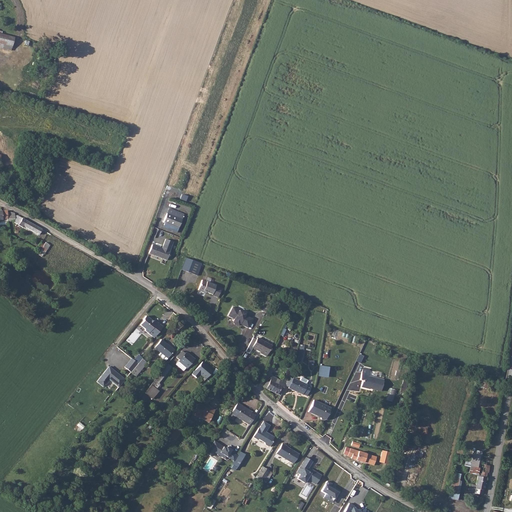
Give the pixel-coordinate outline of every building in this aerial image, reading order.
[(0,34),(14,38),(15,34),(8,31),(0,29),(0,27),(0,34)] [(0,43),(12,46),(14,38),(0,34),(0,43)] [(176,227),(179,219),(167,214),(164,223),(176,227)] [(38,235),(41,229),(17,215),(15,216),(22,220),(21,221),(24,223),(23,225),(38,235)] [(149,254),(164,259),(171,241),(166,239),(162,248),(153,244),(149,254)] [(44,254),(48,244),(40,241),(37,251),(44,254)] [(171,241),(164,259),(167,260),(171,252),(170,251),(173,242),(171,241)] [(54,243),(51,248),(59,253),(62,248),(54,243)] [(181,270),(197,275),(201,263),(185,258),(181,270)] [(220,299),(224,290),(216,287),(217,285),(202,279),(198,290),(203,292),(204,291),(213,294),(212,296),(220,299)] [(241,327),(246,330),(251,321),(243,317),(243,315),(231,309),(226,318),(233,321),(232,323),(233,326),(235,328),(238,327),(239,325),(240,326),(241,327)] [(153,321),(145,315),(142,318),(142,320),(139,324),(144,328),(144,329),(151,335),(154,332),(156,333),(162,326),(154,319),(153,321)] [(251,353),(254,347),(264,351),(264,352),(268,354),(273,343),(258,337),(257,339),(252,337),(247,347),(245,350),(251,353)] [(159,351),(167,357),(172,350),(160,340),(154,348),(159,351)] [(299,344),(295,362),(299,363),(304,345),(299,344)] [(165,360),(167,357),(159,351),(157,354),(165,360)] [(186,352),(185,354),(179,360),(179,361),(187,368),(194,359),(186,352)] [(130,371),(132,369),(137,362),(131,357),(124,366),(130,371)] [(145,363),(140,359),(137,362),(132,369),(138,373),(145,363)] [(186,368),(179,361),(176,364),(183,371),(186,368)] [(200,374),(206,379),(213,370),(202,361),(192,374),(197,378),(200,374)] [(171,367),(167,364),(158,374),(162,378),(171,367)] [(327,377),(328,366),(318,365),(317,376),(327,377)] [(118,386),(124,379),(108,366),(96,381),(102,386),(108,378),(118,386)] [(381,390),(383,379),(367,375),(368,370),(361,369),(359,379),(361,380),(360,386),(368,388),(369,386),(372,387),(372,388),(381,390)] [(297,376),(291,373),(288,382),(287,383),(305,391),(309,382),(304,380),(297,376)] [(263,382),(283,392),(287,383),(288,382),(273,375),(271,379),(265,377),(263,382)] [(402,379),(400,391),(405,392),(408,380),(402,379)] [(393,402),(396,390),(389,388),(386,400),(393,402)] [(191,402),(199,392),(196,389),(187,399),(191,402)] [(140,397),(146,401),(149,396),(143,393),(140,397)] [(312,401),(306,413),(319,419),(322,421),(324,421),(329,409),(312,401)] [(191,413),(197,416),(210,424),(213,420),(211,418),(216,410),(213,408),(210,411),(207,410),(209,408),(198,402),(191,413)] [(231,412),(234,414),(241,404),(237,402),(231,412)] [(245,409),(246,406),(241,403),(241,404),(234,414),(249,423),(254,414),(251,412),(245,409)] [(263,445),(267,447),(270,446),(273,442),(271,440),(274,436),(266,431),(269,425),(264,421),(259,427),(258,427),(252,436),(256,439),(257,438),(264,442),(263,445)] [(169,431),(173,433),(178,426),(174,424),(169,431)] [(233,461),(236,455),(230,451),(225,448),(213,441),(206,453),(206,454),(210,456),(213,452),(214,449),(223,455),(221,457),(225,459),(226,457),(233,461)] [(276,453),(294,463),(299,454),(287,447),(287,446),(283,443),(276,453)] [(382,450),(379,461),(387,463),(390,452),(382,450)] [(347,457),(354,462),(370,467),(374,463),(374,459),(349,452),(347,457)] [(478,476),(482,457),(473,455),(469,474),(478,476)] [(311,461),(305,457),(296,472),(299,473),(296,477),(304,482),(306,478),(315,483),(320,474),(311,469),(311,470),(307,468),(311,461)] [(489,474),(491,459),(482,457),(478,476),(475,486),(470,485),(469,492),(471,493),(470,496),(478,498),(479,495),(483,496),(487,477),(489,474)] [(262,467),(256,475),(263,480),(269,471),(262,467)] [(457,500),(461,480),(459,480),(460,473),(453,472),(448,498),(457,500)] [(331,483),(326,480),(320,490),(325,493),(323,495),(328,498),(330,496),(334,498),(339,490),(334,487),(333,488),(331,487),(332,486),(330,484),(331,483)] [(210,508),(215,501),(211,498),(206,506),(210,508)] [(356,508),(347,502),(341,511),(358,511),(355,510),(356,508)]
